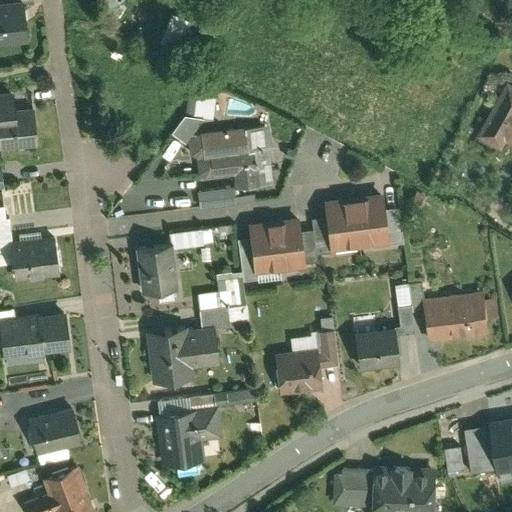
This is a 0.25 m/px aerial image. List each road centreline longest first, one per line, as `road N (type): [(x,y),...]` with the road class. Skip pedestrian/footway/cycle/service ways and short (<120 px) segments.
road 1 (residential): [(208,511),(345,428),(511,371)]
road 2 (residential): [(127,511),(86,232)]
road 3 (residential): [(86,232),(289,202),(306,189),(315,154)]
road 4 (residential): [(86,232),(53,0)]
